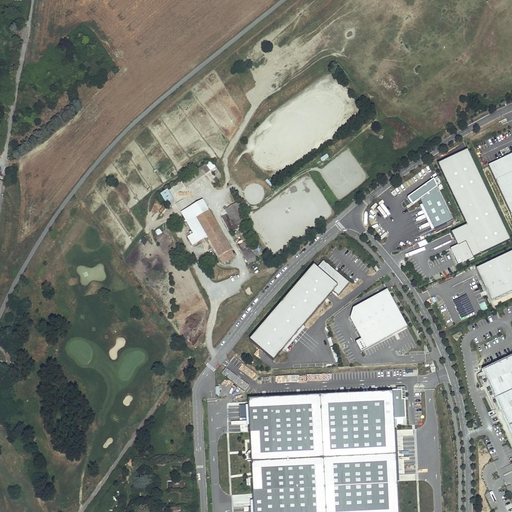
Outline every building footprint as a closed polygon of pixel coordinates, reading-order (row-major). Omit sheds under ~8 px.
[(466,147),(436,161),(466,223),(451,231),(458,245),(451,249),(458,265),(511,239),(466,147)] [(511,153),(488,164),(511,216),(511,153)] [(210,171),(216,167),(211,160),(205,165),(210,171)] [(210,171),(205,165),(205,163),(180,181),(185,188),(210,171)] [(433,177),(408,196),(413,203),(420,198),(435,227),(453,219),(433,177)] [(174,204),(166,190),(161,193),(169,207),(174,204)] [(215,224),(202,201),(190,207),(204,231),(215,224)] [(231,206),(239,221),(246,218),(237,201),(230,205),(231,206)] [(221,218),(230,233),(242,227),(239,221),(231,206),(224,210),(227,215),(221,218)] [(187,237),(192,245),(207,236),(222,263),(228,260),(224,254),(231,250),(215,224),(204,231),(190,207),(181,213),(191,231),(189,232),(191,235),(187,237)] [(259,258),(248,240),(246,241),(257,259),(259,258)] [(238,246),(248,264),(257,259),(246,241),(242,243),(241,241),(238,242),(239,245),(238,246)] [(511,292),(511,251),(511,248),(477,263),(494,301),(511,292)] [(224,254),(228,260),(234,256),(231,250),(224,254)] [(313,264),(249,339),(273,359),(332,289),(338,294),(349,282),(323,260),(317,267),(313,264)] [(404,329),(384,292),(347,312),(367,349),(404,329)] [(461,319),(475,313),(467,295),(453,301),(461,319)] [(480,369),(511,435),(511,353),(486,366),(480,369)] [(235,383),(244,389),(247,385),(238,378),(235,383)] [(254,511),(396,511),(391,394),(248,401),(254,511)] [(231,492),(239,492),(239,473),(231,473),(231,492)]
